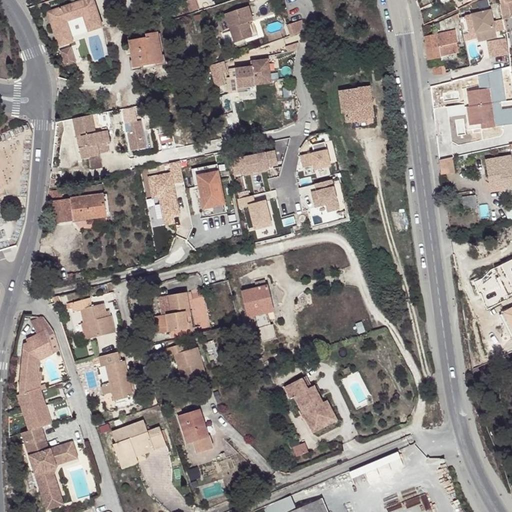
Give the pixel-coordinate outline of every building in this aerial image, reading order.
[(94,28),(108,23),(101,0),(77,0),(54,8),(65,42),(78,38),(72,17),(89,12),(94,28)] [(197,0),(196,0),(188,3),(192,14),(202,11),(197,0)] [(417,0),(416,1),(418,10),(429,4),(427,0),(417,0)] [(511,0),(501,0),(502,5),(506,34),(511,32),(511,0)] [(435,19),(446,16),(440,3),(420,13),(423,23),(435,19)] [(248,6),(225,14),(234,43),(252,37),(248,23),(253,21),(248,6)] [(472,19),(459,22),(463,37),(476,34),(478,44),(497,40),(491,13),(472,17),(472,19)] [(456,32),(425,37),(428,61),(439,60),(451,58),(451,57),(449,46),(457,44),(456,32)] [(163,33),(149,37),(133,42),(139,66),(169,59),(163,33)] [(507,40),(489,44),(493,60),(509,56),(507,40)] [(76,42),(66,46),(71,60),(81,57),(76,42)] [(449,46),(451,57),(459,55),(457,44),(449,46)] [(252,66),(228,69),(229,77),(227,77),(228,88),(254,85),(271,83),(268,59),(251,61),(252,66)] [(220,60),(208,64),(213,79),(220,77),(218,70),(223,68),(220,60)] [(445,68),(433,70),(434,78),(447,76),(445,68)] [(254,85),(228,88),(229,93),(255,90),(254,85)] [(485,125),(486,130),(504,127),(501,102),(492,104),(490,89),(466,93),(472,127),(480,126),(485,125)] [(353,133),(372,131),(367,98),(337,102),(340,125),(343,125),(345,136),(353,135),(353,133)] [(89,118),(70,122),(82,175),(100,171),(97,158),(97,157),(96,148),(101,147),(98,135),(93,136),(89,118)] [(133,134),(128,135),(132,155),(147,152),(141,122),(130,124),(133,134)] [(373,138),(372,131),(353,133),(353,135),(354,141),(373,138)] [(98,135),(101,147),(96,148),(97,157),(106,155),(104,146),(108,145),(105,134),(98,135)] [(323,144),(305,149),(307,156),(296,159),(301,177),(312,174),(311,172),(330,167),(323,144)] [(271,153),(226,163),(229,176),(238,174),(239,176),(266,170),(266,167),(273,165),(271,153)] [(504,188),(511,186),(511,158),(511,157),(487,161),(492,188),(503,186),(504,188)] [(454,173),(452,158),(440,160),(441,174),(454,173)] [(168,174),(147,179),(151,199),(158,198),(162,218),(178,215),(172,184),(180,182),(176,163),(166,165),(168,174)] [(204,209),(226,204),(218,171),(196,177),(204,209)] [(327,180),(310,184),(311,192),(312,195),(307,196),(310,207),(321,204),(323,211),(335,208),(327,180)] [(107,214),(105,196),(53,202),(56,224),(92,219),(91,215),(107,214)] [(97,219),(108,218),(110,217),(108,196),(105,196),(107,214),(91,215),(92,219),(97,219)] [(249,197),(234,201),(235,209),(245,206),(251,228),(270,223),(264,201),(252,205),(249,197)] [(109,228),(108,218),(97,219),(98,229),(109,228)] [(511,258),(494,268),(508,296),(511,293),(511,258)] [(71,280),(86,277),(84,269),(70,273),(71,280)] [(270,306),(275,305),(271,287),(246,292),(250,310),(252,317),(260,315),(265,342),(280,339),(277,325),(274,325),(270,306)] [(170,331),(189,329),(188,311),(191,311),(189,291),(171,292),(173,313),(168,314),(170,331)] [(91,307),(89,299),(72,303),(74,312),(80,311),(83,325),(81,325),(85,342),(92,340),(114,334),(110,317),(106,317),(102,305),(91,307)] [(511,308),(499,315),(511,339),(511,308)] [(26,333),(27,338),(48,331),(50,336),(54,333),(44,317),(28,316),(35,330),(26,333)] [(18,383),(40,385),(40,374),(37,374),(38,358),(47,355),(44,346),(53,343),(50,336),(48,331),(27,338),(24,339),(18,383)] [(58,354),(53,343),(44,346),(47,355),(38,358),(37,374),(40,374),(40,385),(43,384),(43,371),(40,371),(42,361),(58,354)] [(181,382),(204,374),(195,348),(184,352),(182,345),(163,351),(166,359),(173,357),(181,382)] [(115,402),(133,397),(123,362),(120,363),(117,353),(97,358),(100,369),(105,368),(115,402)] [(308,372),(302,375),(307,386),(314,383),(308,372)] [(302,375),(282,385),(288,397),(292,394),(309,426),(327,416),(326,414),(329,412),(322,400),(314,383),(307,386),(302,375)] [(51,421),(40,385),(18,383),(18,387),(20,392),(33,387),(34,390),(37,389),(47,419),(43,421),(44,423),(51,421)] [(17,393),(28,428),(41,424),(44,423),(43,421),(47,419),(37,389),(34,390),(33,387),(20,392),(17,393)] [(111,391),(102,393),(104,401),(113,399),(111,391)] [(326,398),(322,400),(329,412),(326,414),(327,416),(309,426),(311,431),(337,418),(326,398)] [(194,454),(211,449),(207,436),(206,437),(204,437),(199,419),(201,419),(198,410),(177,416),(185,443),(191,441),(194,454)] [(152,440),(155,450),(167,447),(162,428),(149,432),(146,421),(113,431),(116,442),(114,443),(120,461),(128,458),(127,452),(135,450),(134,446),(152,440)] [(21,430),(24,441),(44,435),(41,424),(28,428),(21,430)] [(24,441),(27,448),(34,446),(36,450),(48,446),(44,435),(24,441)] [(42,499),(44,507),(62,502),(52,471),(57,462),(77,456),(72,439),(59,443),(64,456),(46,461),(54,486),(51,487),(53,495),(42,499)] [(137,456),(155,450),(152,440),(134,446),(135,450),(127,452),(128,458),(120,461),(122,467),(138,462),(137,456)] [(293,446),(296,454),(307,450),(304,442),(293,446)] [(27,448),(42,499),(53,495),(51,487),(54,486),(46,461),(64,456),(59,443),(48,446),(36,450),(34,446),(27,448)] [(325,511),(320,499),(288,511),(325,511)]
